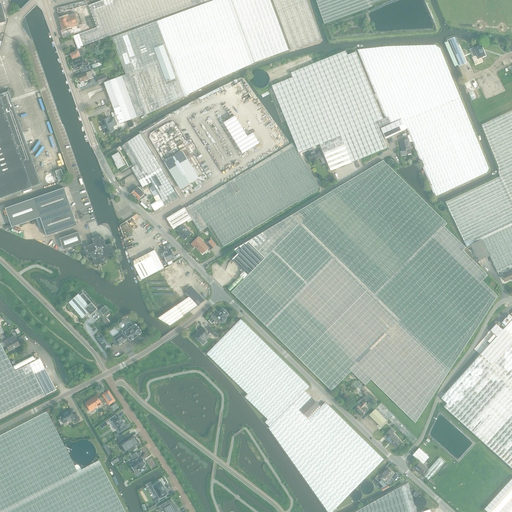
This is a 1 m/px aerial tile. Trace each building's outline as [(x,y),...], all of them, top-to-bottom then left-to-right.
[(199,4),(197,0),(102,0),(103,1),(96,3),(88,6),(96,28),(89,31),(73,36),(78,49),(80,48),(80,47),(85,45),(151,21),(199,4)] [(215,0),(112,38),(125,74),(128,73),(143,115),(147,113),(148,114),(189,94),(220,79),(260,60),(275,54),(288,50),(269,0),(215,0)] [(210,0),(211,0),(272,0),(291,50),(306,45),(321,39),(309,5),(306,0),(210,0)] [(316,0),(320,11),(324,24),(372,6),(372,4),(382,0),(316,0)] [(58,14),(88,6),(86,1),(57,8),(58,14)] [(73,30),(80,28),(79,25),(82,24),(79,13),(69,16),(68,15),(58,18),(62,30),(61,31),(63,38),(74,35),(73,30)] [(447,40),(451,49),(458,67),(466,63),(459,46),(455,37),(447,40)] [(400,118),(401,119),(406,130),(407,129),(410,135),(412,142),(435,197),(487,172),(489,168),(440,49),(435,45),(391,46),(357,49),(385,118),(376,122),(379,128),(400,118)] [(474,57),(476,56),(477,59),(483,57),(484,57),(484,56),(485,55),(483,51),(482,51),(480,45),(473,48),(471,49),(474,57)] [(80,48),(78,49),(74,50),(75,52),(71,54),(71,55),(71,57),(71,58),(72,58),(73,59),(84,55),(85,54),(85,53),(84,52),(83,51),(82,48),(81,48),(80,48)] [(320,144),(323,153),(344,144),(352,163),(387,148),(376,122),(383,119),(356,52),(347,55),(346,51),(291,73),(293,77),(272,86),(299,153),(320,144)] [(89,66),(88,64),(86,63),(84,63),(82,59),(73,62),(76,70),(77,69),(77,70),(80,69),(80,68),(85,66),(86,68),(87,67),(89,66)] [(89,79),(93,78),(92,74),(93,74),(92,71),(78,76),(79,78),(78,79),(79,81),(80,81),(80,83),(89,79)] [(119,124),(143,115),(128,73),(125,74),(104,83),(119,124)] [(97,77),(99,83),(108,80),(106,74),(97,77)] [(0,198),(4,197),(40,184),(24,139),(8,92),(0,94),(0,198)] [(469,246),(470,245),(482,239),(490,256),(489,256),(497,272),(511,265),(511,110),(481,125),(498,167),(498,174),(500,176),(445,202),(466,247),(469,246)] [(235,116),(224,123),(242,153),(259,143),(253,133),(247,136),(235,116)] [(111,127),(116,125),(114,118),(110,119),(109,118),(101,121),(103,126),(102,127),(103,129),(104,130),(106,134),(113,131),(111,127)] [(385,139),(406,130),(401,119),(381,128),(385,139)] [(179,198),(141,133),(138,135),(131,140),(122,146),(134,167),(131,168),(142,188),(151,183),(153,186),(153,187),(158,195),(154,197),(153,198),(155,201),(150,204),(155,212),(179,198)] [(409,142),(412,142),(410,135),(407,136),(407,133),(402,134),(403,137),(401,137),(402,141),(401,141),(402,147),(401,147),(402,151),(406,150),(407,154),(412,154),(411,149),(409,142)] [(289,145),(185,209),(191,219),(199,232),(208,226),(221,248),(227,245),(262,223),(298,201),(298,203),(318,191),(319,187),(295,147),(294,147),(292,143),(289,145)] [(331,171),(352,163),(344,144),(323,153),(331,171)] [(309,151),(310,153),(307,154),(310,162),(321,157),(318,150),(315,151),(314,149),(309,151)] [(199,178),(183,151),(164,162),(180,189),(199,178)] [(119,168),(125,165),(118,153),(112,157),(119,168)] [(383,160),(248,241),(265,258),(248,275),(231,292),(331,391),(351,371),(365,385),(371,379),(415,423),(498,296),(482,281),(488,275),(463,251),(466,248),(444,227),(447,224),(383,160)] [(65,179),(61,169),(55,171),(59,181),(65,179)] [(150,188),(150,189),(154,197),(158,195),(153,187),(153,186),(150,187),(150,188)] [(131,194),(135,198),(135,197),(139,200),(140,199),(141,200),(140,201),(147,206),(149,203),(147,201),(149,200),(146,197),(147,196),(137,187),(131,194)] [(41,217),(47,236),(78,226),(65,188),(6,208),(12,227),(41,217)] [(171,229),(189,218),(183,208),(182,207),(165,218),(171,229)] [(182,225),(177,230),(179,233),(182,236),(181,237),(184,240),(191,234),(182,225)] [(96,236),(104,235),(104,239),(111,237),(110,233),(108,233),(108,231),(104,231),(104,230),(100,231),(101,233),(96,234),(96,236)] [(54,240),(58,251),(77,244),(73,233),(54,240)] [(104,257),(114,254),(111,244),(106,246),(102,236),(92,239),(94,244),(84,248),(88,258),(93,256),(96,265),(106,262),(104,257)] [(211,250),(216,245),(211,240),(206,245),(198,237),(191,244),(194,247),(195,246),(202,253),(208,248),(211,250)] [(479,261),(489,256),(490,256),(482,239),(470,245),(476,257),(477,257),(479,261)] [(232,259),(248,275),(265,258),(248,241),(234,250),(238,254),(232,259)] [(141,280),(164,268),(155,250),(133,261),(134,265),(141,280)] [(171,250),(164,253),(163,251),(162,251),(163,253),(164,256),(163,256),(166,262),(174,259),(171,250)] [(503,273),(499,275),(500,277),(502,276),(505,282),(511,278),(511,271),(504,275),(503,273)] [(189,297),(176,305),(158,318),(170,326),(198,306),(204,300),(192,287),(186,293),(189,297)] [(68,303),(82,318),(86,314),(88,316),(89,315),(90,316),(94,313),(93,312),(97,309),(82,293),(79,296),(78,295),(68,303)] [(105,306),(99,310),(103,315),(110,310),(105,306)] [(226,314),(227,313),(224,310),(223,311),(222,310),(217,315),(215,313),(211,317),(212,317),(208,321),(212,324),(215,321),(218,323),(221,320),(222,322),(226,318),(225,317),(227,315),(226,314)] [(511,317),(509,314),(502,322),(505,326),(511,318),(511,317)] [(3,316),(1,318),(10,326),(12,324),(3,316)] [(497,336),(480,354),(480,355),(492,365),(511,343),(511,319),(503,330),(496,324),(490,330),(497,336)] [(325,403),(322,407),(309,419),(299,410),(293,404),(305,391),(309,387),(267,345),(240,320),(224,337),(208,354),(248,394),(245,397),(268,419),(265,422),(269,427),(268,428),(282,448),(306,480),(309,484),(312,488),(311,488),(317,497),(320,501),(327,511),(333,511),(338,508),(384,460),(325,403)] [(131,340),(141,332),(135,324),(124,332),(125,333),(123,334),(122,333),(114,339),(118,345),(126,339),(126,338),(128,337),(131,340)] [(0,418),(8,414),(45,395),(28,364),(14,371),(10,363),(0,344),(0,333),(3,332),(0,325),(0,418)] [(212,334),(216,338),(218,336),(214,332),(215,332),(209,326),(206,329),(212,335),(212,334)] [(205,342),(203,340),(209,334),(202,328),(194,336),(200,342),(202,345),(205,342)] [(14,336),(3,341),(5,344),(8,351),(19,345),(15,339),(14,336)] [(96,338),(105,350),(111,346),(104,336),(101,338),(96,338)] [(511,343),(492,365),(480,355),(441,398),(447,403),(444,407),(511,468),(511,343)] [(15,370),(36,360),(33,355),(12,365),(15,370)] [(39,358),(28,364),(45,395),(55,390),(39,358)] [(364,392),(367,390),(356,380),(352,384),(358,391),(360,389),(364,392)] [(109,404),(115,400),(109,391),(103,395),(109,404)] [(312,397),(305,391),(293,404),(299,410),(309,419),(322,407),(321,406),(312,397)] [(355,405),(357,407),(355,409),(362,415),(368,409),(365,407),(373,399),(368,394),(362,399),(361,398),(355,405)] [(85,403),(90,410),(101,404),(96,396),(85,403)] [(381,403),(369,415),(380,426),(388,419),(413,443),(417,439),(381,403)] [(73,415),(71,410),(64,413),(63,413),(59,415),(63,423),(72,419),(75,423),(80,421),(76,413),(73,415)] [(0,435),(0,511),(125,511),(99,461),(78,472),(47,412),(0,435)] [(126,428),(119,416),(116,418),(115,415),(109,420),(111,422),(112,421),(120,432),(126,428)] [(396,448),(402,442),(393,433),(394,432),(391,429),(385,434),(388,437),(386,439),(390,443),(390,442),(396,448)] [(120,436),(117,437),(119,441),(121,444),(122,445),(124,444),(127,450),(138,443),(139,443),(137,440),(136,440),(134,437),(129,440),(127,436),(125,437),(122,434),(120,436)] [(95,454),(95,452),(94,450),(93,448),(92,446),(90,444),(88,443),(86,442),(84,442),(81,442),(79,443),(77,444),(75,445),(74,447),(72,449),(71,451),(71,453),(71,456),(72,458),(73,460),(74,462),(76,464),(78,465),(80,466),(82,466),(84,466),(85,466),(87,465),(89,464),(91,463),(93,461),(94,459),(95,457),(95,454)] [(419,448),(412,455),(420,462),(423,464),(429,457),(419,448)] [(136,452),(131,456),(134,460),(132,461),(133,463),(130,465),(135,471),(137,469),(140,473),(147,469),(144,465),(146,464),(142,457),(140,458),(136,452)] [(439,457),(424,475),(428,480),(444,461),(439,457)] [(414,469),(421,476),(427,469),(423,464),(420,462),(414,469)] [(381,479),(382,480),(384,482),(386,480),(388,481),(394,474),(388,468),(381,475),(383,476),(381,479)] [(486,511),(511,511),(511,477),(484,509),(486,511)] [(160,481),(152,486),(155,490),(153,491),(156,495),(158,494),(160,498),(155,501),(157,504),(167,498),(166,495),(168,494),(160,481)] [(377,485),(381,489),(383,491),(388,488),(386,486),(381,481),(377,485)] [(416,511),(408,483),(375,501),(355,511),(416,511)] [(371,489),(371,488),(371,486),(370,486),(369,485),(368,484),(368,483),(366,483),(364,483),(363,483),(361,484),(361,485),(360,486),(359,488),(359,489),(359,490),(360,491),(361,493),(363,494),(364,494),(365,495),(366,495),(367,494),(368,494),(369,493),(371,491),(371,490),(371,489)] [(360,497),(360,495),(359,494),(359,493),(358,492),(356,492),(354,492),(353,492),(352,493),(351,494),(351,495),(350,497),(351,499),(351,500),(352,501),(353,502),(355,502),(357,502),(358,501),(359,501),(359,500),(360,499),(360,497)] [(425,503),(425,502),(424,501),(423,499),(422,498),(421,498),(420,498),(418,498),(417,499),(416,500),(415,502),(415,504),(416,506),(418,507),(420,508),(421,507),(422,507),(423,506),(424,505),(424,504),(425,503)] [(171,499),(157,507),(160,511),(164,509),(165,511),(177,511),(179,510),(174,503),(173,503),(171,499)]
